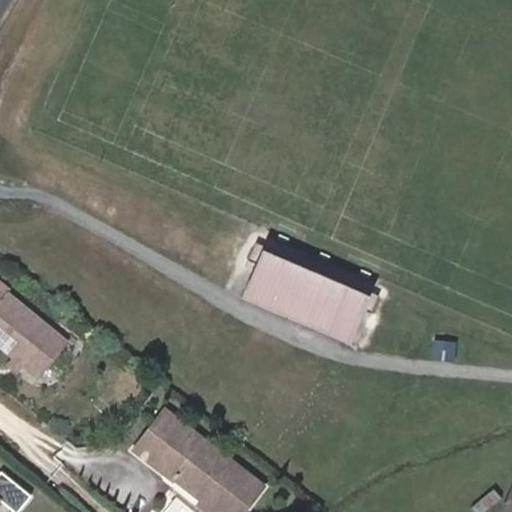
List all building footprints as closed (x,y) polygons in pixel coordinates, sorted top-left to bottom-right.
[(304,287),(310,272),(261,251),(241,298),(348,346),(368,298),(319,276),(313,290),(304,287)] [(319,276),(310,272),(304,287),(313,290),(319,276)] [(0,299),(0,349),(14,361),(23,368),(39,381),(67,346),(6,296),(2,301),(0,299)] [(14,361),(8,369),(16,376),(23,368),(14,361)] [(162,410),(130,450),(162,476),(164,474),(198,502),(217,478),(225,484),(218,494),(240,511),(259,489),(162,410)] [(198,502),(194,506),(200,511),(240,511),(218,494),(225,484),(217,478),(198,502)]
